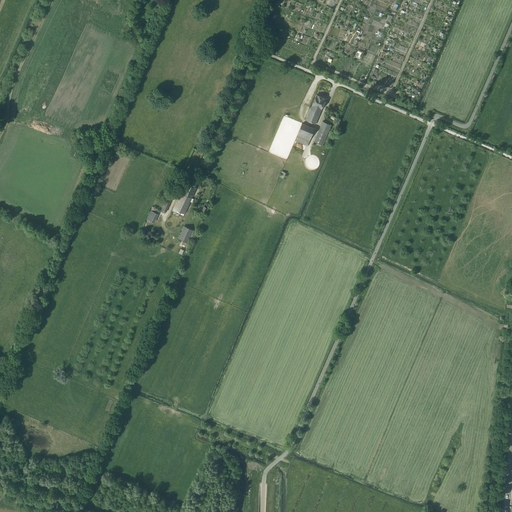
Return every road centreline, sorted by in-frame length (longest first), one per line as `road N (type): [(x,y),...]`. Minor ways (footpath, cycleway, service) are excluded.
road 1 (track): [(511,157),(252,52),(202,164),(167,212)]
road 2 (track): [(433,0),(392,94),(313,64),(341,0)]
road 3 (track): [(49,0),(4,103),(0,138)]
